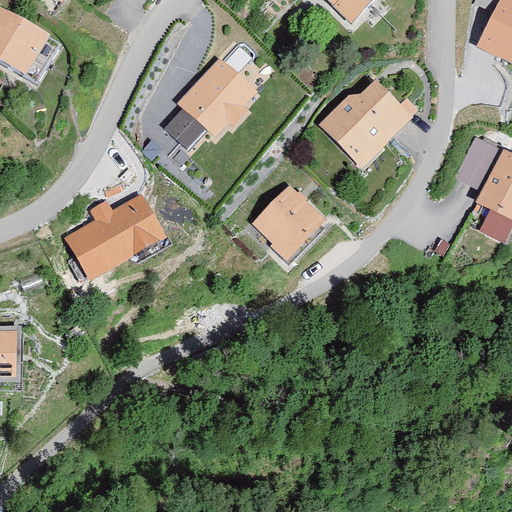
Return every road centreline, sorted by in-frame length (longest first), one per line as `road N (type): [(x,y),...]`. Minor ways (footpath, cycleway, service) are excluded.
road 1 (residential): [(0,499),(142,372),(343,278),(417,188),(448,110),(448,0)]
road 2 (residential): [(170,0),(68,189),(0,228)]
